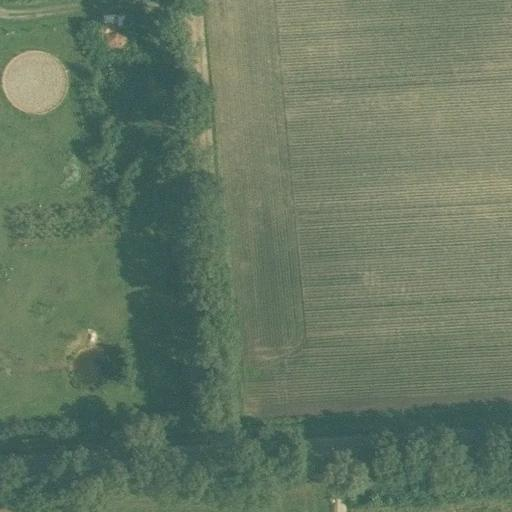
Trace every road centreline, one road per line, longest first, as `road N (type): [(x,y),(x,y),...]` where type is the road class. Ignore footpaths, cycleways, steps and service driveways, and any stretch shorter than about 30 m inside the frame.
road 1 (track): [(187,0),(228,451)]
road 2 (unclassified): [(511,431),(228,451)]
road 3 (unclassified): [(0,466),(228,451)]
